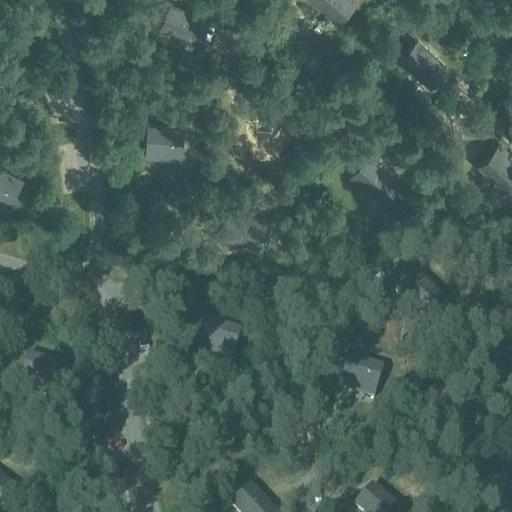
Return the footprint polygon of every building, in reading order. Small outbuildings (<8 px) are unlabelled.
[(307,0),(336,26),(356,4),(352,0),(307,0)] [(168,3),(157,29),(198,46),(209,19),(183,9),(168,3)] [(416,39),(396,60),(429,90),(448,68),(429,50),(416,39)] [(153,160),(181,162),(183,128),(145,125),(143,159),(153,160)] [(476,166),(504,193),(511,184),(511,159),(510,157),(498,146),(476,166)] [(367,155),(347,177),(381,206),(401,183),(367,155)] [(0,166),(0,208),(4,212),(23,180),(0,166)] [(227,211),(221,240),(265,249),(270,220),(247,216),(227,211)] [(411,267),(391,289),(423,318),(444,296),(421,276),(411,267)] [(206,317),(195,351),(205,354),(229,363),(240,329),(206,317)] [(52,398),(62,366),(27,354),(16,387),(27,390),(52,398)] [(348,356),(338,390),(352,394),(373,401),(384,367),(348,356)] [(511,476),(510,476),(483,473),(481,502),(511,505),(511,476)] [(0,505),(14,489),(0,476),(0,505)] [(250,483),(228,504),(235,511),(276,511),(259,493),(250,483)] [(373,483),(353,506),(359,511),(405,511),(384,494),(373,483)]
